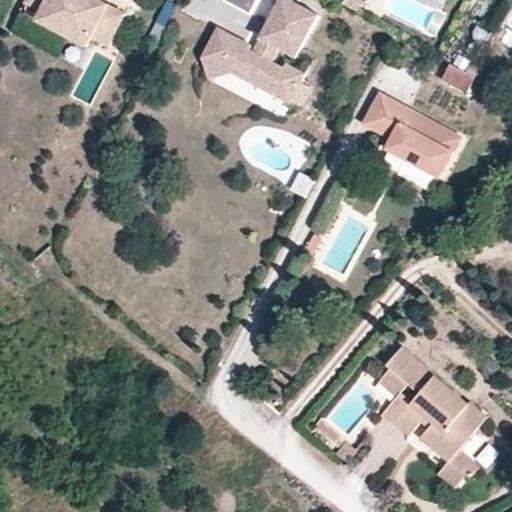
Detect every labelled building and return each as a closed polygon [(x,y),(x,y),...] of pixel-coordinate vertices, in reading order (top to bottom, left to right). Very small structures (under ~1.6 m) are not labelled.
[(131,13),(105,0),(32,0),(31,2),(48,11),(43,20),(92,46),(97,37),(114,45),(131,13)] [(274,66),(281,53),(299,62),(322,19),(293,4),(287,0),(285,0),(286,1),(263,42),(268,44),(260,58),(251,54),(254,49),(221,31),(205,61),(211,81),(232,75),(273,97),(286,72),(274,66)] [(287,0),(293,4),(294,0),(228,0),(226,5),(253,19),(263,0),(284,0),(286,1),(285,0),(287,0)] [(344,0),(341,8),(354,15),(361,0),(344,0)] [(474,74),(467,70),(449,60),(441,76),(466,90),(474,74)] [(292,107),(305,82),(286,72),(273,97),(292,107)] [(370,125),(397,140),(402,131),(389,123),(400,103),(385,95),(370,125)] [(466,140),(400,103),(389,123),(402,131),(397,140),(392,151),(444,179),(466,140)] [(292,192),(307,200),(317,182),(301,174),(292,192)] [(326,238),(318,234),(311,247),(319,251),(326,238)] [(392,369),(421,394),(397,424),(396,425),(410,437),(421,424),(427,416),(435,423),(429,431),(422,439),(449,461),(451,462),(460,451),(486,419),(471,405),(469,407),(437,379),(437,377),(404,348),(389,366),(392,369)] [(421,394),(392,369),(381,382),(398,396),(384,413),(397,424),(421,394)] [(421,424),(429,431),(435,423),(427,416),(421,424)] [(476,464),(460,451),(451,462),(449,461),(439,474),(455,488),(466,476),(476,464)] [(480,468),(476,464),(466,476),(470,479),(480,468)]
